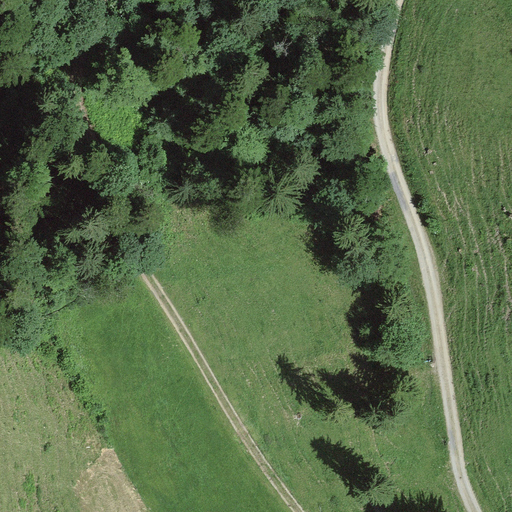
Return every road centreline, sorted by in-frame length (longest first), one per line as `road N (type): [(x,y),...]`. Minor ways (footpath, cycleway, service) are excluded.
road 1 (track): [(303,511),(156,286),(112,164),(83,114),(82,60),(102,0)]
road 2 (track): [(397,0),(380,80),(382,138),(425,257),(474,511)]
